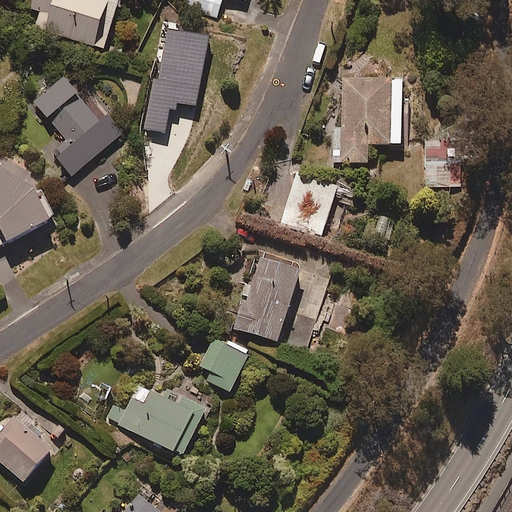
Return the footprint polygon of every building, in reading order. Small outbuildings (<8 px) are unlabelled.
[(122,0),(120,0),(35,0),(32,12),(43,15),(37,33),(105,54),(122,0)] [(247,0),(186,0),(184,8),(217,19),(223,0),(236,0),(246,3),(247,0)] [(95,119),(62,79),(33,103),(65,142),(50,155),(71,180),(123,137),(103,112),(95,119)] [(403,84),(344,83),(343,153),(333,153),(333,166),(368,167),(368,149),(402,149),(403,84)] [(461,150),(427,150),(427,190),(462,189),(461,150)] [(0,173),(0,235),(14,246),(58,223),(59,215),(45,189),(32,196),(0,173)] [(337,191),(297,178),(286,214),(326,227),(337,191)] [(302,276),(261,263),(251,292),(248,291),(234,334),(278,348),(302,276)] [(248,359),(214,343),(201,370),(207,374),(203,383),(231,396),(248,359)] [(167,403),(140,387),(126,412),(114,405),(106,420),(181,462),(207,416),(171,396),(167,403)] [(53,457),(8,414),(0,422),(0,464),(23,487),(53,457)] [(153,511),(138,499),(126,511),(153,511)]
